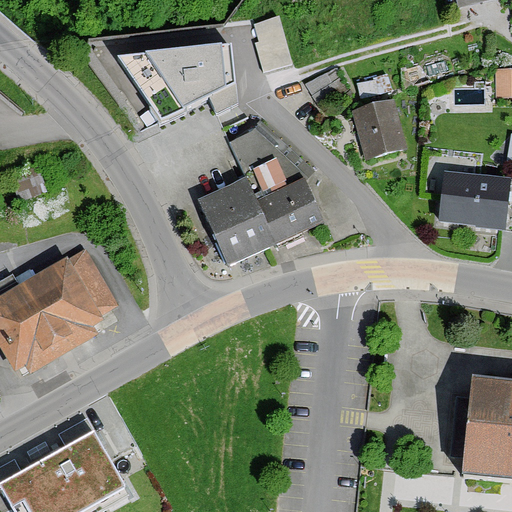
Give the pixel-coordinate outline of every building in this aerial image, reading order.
[(453,0),(457,14),(504,2),(503,0),(453,0)] [(229,57),(121,68),(161,125),(231,92),(229,57)] [(511,74),(494,75),(495,104),(511,103),(511,74)] [(236,104),(217,108),(221,123),(240,118),(236,104)] [(352,122),(368,168),(409,154),(393,107),(352,122)] [(440,229),(506,236),(511,188),(445,181),(440,229)] [(306,187),(258,209),(248,188),(200,210),(230,274),(326,230),(306,187)] [(120,314),(87,257),(0,306),(0,352),(17,381),(28,375),(33,383),(99,345),(95,338),(108,331),(103,323),(120,314)] [(511,385),(457,380),(452,431),(447,488),(511,494),(511,385)] [(73,495),(50,453),(0,480),(17,511),(107,511),(140,494),(124,464),(83,486),(87,493),(72,501),(70,497),(73,495)]
